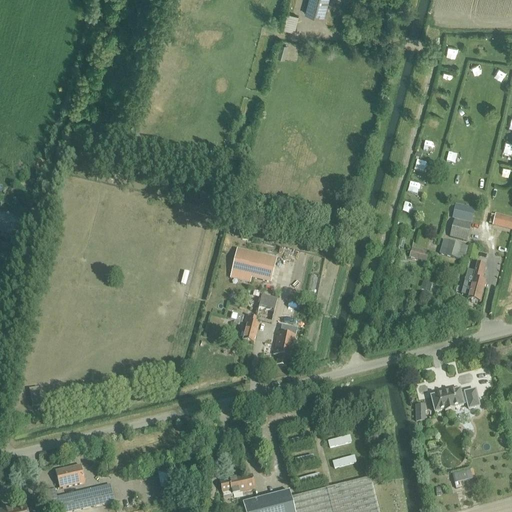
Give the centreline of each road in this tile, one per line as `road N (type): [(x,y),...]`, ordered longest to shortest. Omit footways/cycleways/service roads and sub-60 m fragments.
road 1 (unclassified): [(0,457),(511,329)]
road 2 (unknown): [(300,31),(408,47),(422,66),(343,373)]
